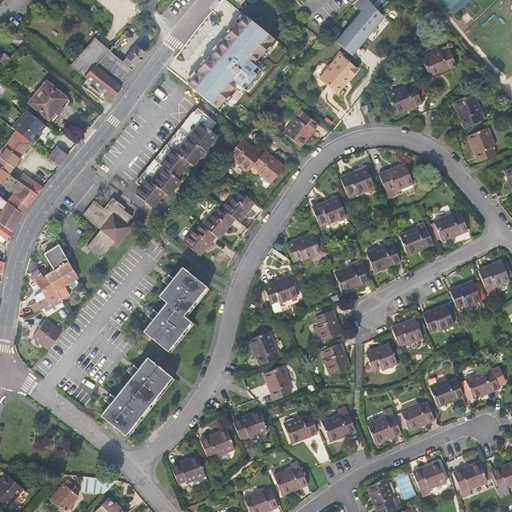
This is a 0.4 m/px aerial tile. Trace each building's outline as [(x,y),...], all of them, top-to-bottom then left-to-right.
[(332,0),(326,6),(338,19),(342,14),(346,9),(352,4),(356,0),(332,0)] [(337,43),(352,56),(385,17),(379,12),(371,2),(369,0),(356,0),(352,4),(363,13),(337,43)] [(369,0),(371,2),(379,12),(392,0),(391,0),(369,0)] [(453,0),(436,0),(444,8),(453,0)] [(211,58),(209,56),(198,70),(199,71),(188,85),(217,108),(225,98),(229,101),(240,86),(248,92),(264,72),(257,66),(278,41),(246,15),(237,26),(236,24),(234,27),(225,38),(226,39),(211,58)] [(481,29),(490,38),(505,25),(496,15),(481,29)] [(94,38),(70,65),(84,76),(94,65),(122,86),(136,66),(147,52),(147,49),(145,48),(142,48),(141,49),(137,45),(122,61),(94,38)] [(440,50),(441,52),(449,48),(449,49),(453,46),(452,43),(439,48),(440,50)] [(428,73),(429,77),(439,73),(438,71),(446,68),(447,70),(456,66),(449,49),(449,48),(441,52),(440,50),(421,57),(422,60),(428,73)] [(340,54),(319,79),(337,94),(343,87),(343,84),(349,76),(351,78),(358,70),(340,54)] [(94,65),(84,76),(113,99),(122,86),(94,65)] [(69,101),(46,81),(29,103),(52,122),(69,101)] [(416,87),(415,86),(407,89),(406,87),(388,94),(395,114),(405,110),(404,108),(412,104),(413,107),(422,103),(420,99),(426,97),(421,85),(416,87)] [(460,119),(464,128),(485,119),(482,111),(480,112),(473,93),(453,101),(457,111),(460,110),(463,118),(460,119)] [(293,99),(288,105),(292,108),(297,102),(293,99)] [(372,111),(369,104),(361,107),(364,114),(372,111)] [(216,123),(197,108),(189,118),(137,182),(142,186),(135,194),(152,207),(164,192),(168,196),(180,180),(176,177),(189,162),(192,165),(217,135),(210,130),(216,123)] [(44,141),(52,131),(29,111),(14,128),(16,130),(26,139),(31,143),(35,146),(41,138),(44,141)] [(312,132),(318,124),(304,113),(298,119),(296,118),(284,133),(300,146),(307,138),(305,137),(311,130),(312,132)] [(487,128),(467,135),(471,145),(474,145),(477,152),(474,153),(478,162),(495,155),(492,147),(494,146),(487,128)] [(0,155),(0,165),(9,172),(31,143),(26,139),(16,130),(0,151),(2,153),(0,155)] [(254,149),(242,138),(230,153),(236,159),(235,161),(248,171),(252,165),(260,156),(252,151),(254,149)] [(59,166),(65,159),(55,151),(49,157),(59,166)] [(277,161),(264,151),(260,156),(252,165),(259,171),(258,173),(271,183),(282,169),(275,163),(277,161)] [(387,171),(379,174),(388,197),(396,194),(395,191),(413,183),(405,164),(395,167),(396,170),(388,173),(387,171)] [(0,165),(0,182),(9,172),(0,165)] [(349,174),(340,178),(347,195),(355,192),(356,194),(374,187),(366,167),(357,171),(358,173),(349,176),(349,174)] [(23,174),(19,180),(38,194),(43,189),(23,174)] [(38,194),(19,180),(15,184),(13,188),(19,192),(15,197),(28,207),(32,202),(38,194)] [(240,190),(236,187),(230,194),(233,196),(235,197),(240,190)] [(255,202),(240,190),(235,197),(233,196),(222,209),(235,219),(237,220),(243,213),(245,215),(255,202)] [(320,203),(312,207),(319,225),(319,224),(324,223),(327,222),(328,224),(346,216),(338,196),(328,200),(329,202),(321,206),(320,203)] [(28,207),(15,197),(10,204),(23,214),(28,207)] [(91,251),(100,259),(113,243),(116,246),(118,243),(132,226),(127,222),(132,216),(117,204),(115,203),(114,202),(115,200),(114,199),(112,198),(104,208),(94,201),(92,204),(94,205),(92,207),(91,209),(89,208),(83,215),(101,229),(86,247),(88,249),(91,251)] [(8,203),(2,212),(17,222),(22,215),(23,214),(10,204),(8,203)] [(225,231),(235,219),(222,209),(220,207),(215,214),(213,212),(202,225),(215,236),(217,237),(223,230),(225,231)] [(0,215),(0,229),(10,238),(12,231),(12,230),(17,222),(2,212),(0,215)] [(459,234),(468,230),(461,213),(453,216),(452,214),(434,221),(442,241),(451,237),(450,235),(458,232),(459,234)] [(193,229),(183,242),(198,254),(204,246),(205,248),(215,236),(202,225),(201,224),(195,231),(193,229)] [(425,248),(433,244),(426,227),(418,230),(417,228),(399,235),(407,255),(417,251),(416,249),(424,246),(425,248)] [(0,239),(1,241),(3,241),(4,239),(8,242),(9,243),(10,238),(0,229),(0,239)] [(295,240),(286,244),(293,261),(301,258),(302,260),(320,253),(321,256),(328,253),(319,233),(313,235),(313,233),(303,237),(304,239),(296,243),(295,240)] [(47,252),(55,246),(51,240),(43,246),(47,252)] [(69,262),(59,244),(55,246),(47,252),(44,253),(54,269),(45,275),(56,291),(64,286),(78,278),(76,274),(69,262)] [(391,265),(400,262),(393,244),(385,247),(384,245),(366,253),(374,272),(383,269),(383,266),(391,263),(391,265)] [(493,264),(478,270),(488,296),(496,293),(494,287),(509,280),(508,277),(511,276),(507,265),(504,267),(502,263),(493,266),(493,264)] [(360,285),(368,282),(361,264),(353,268),(352,265),(334,273),(342,293),(352,289),(351,286),(359,283),(360,285)] [(166,302),(142,331),(167,351),(191,322),(183,315),(206,286),(182,267),(158,296),(166,302)] [(56,291),(45,275),(43,276),(39,270),(32,275),(30,276),(34,282),(36,281),(43,291),(34,297),(36,301),(35,302),(40,311),(60,299),(60,300),(61,299),(56,291)] [(272,283),(263,286),(270,304),(279,301),(279,303),(298,295),(290,276),(280,280),(281,282),(273,285),(272,283)] [(464,284),(449,290),(456,307),(464,304),(465,306),(480,300),(474,283),(465,286),(464,284)] [(69,294),(64,286),(56,291),(61,299),(69,294)] [(437,308),(422,314),(429,331),(437,328),(438,330),(454,324),(447,307),(438,310),(437,308)] [(313,314),(314,317),(329,311),(328,308),(313,314)] [(338,324),(332,310),(329,311),(314,317),(318,325),(315,326),(322,341),(339,334),(335,325),(338,324)] [(48,349),(61,332),(46,320),(32,337),(48,349)] [(423,338),(416,320),(407,324),(406,322),(391,327),(398,345),(407,342),(408,344),(423,338)] [(256,357),(260,366),(277,359),(274,351),(276,350),(269,332),(249,340),(253,349),(255,348),(258,356),(256,357)] [(346,358),(340,343),(323,350),(325,359),(323,359),(330,375),(347,368),(344,359),(346,358)] [(397,364),(390,346),(381,350),(380,347),(365,353),(373,371),(381,367),(382,370),(397,364)] [(100,415),(125,435),(172,377),(147,357),(100,415)] [(270,392),(274,400),(291,393),(288,385),(290,384),(283,366),(263,374),(267,384),(269,383),(272,391),(270,392)] [(465,379),(473,399),(482,395),(482,392),(490,389),(491,391),(499,388),(498,385),(506,382),(499,368),(484,374),(483,372),(465,379)] [(455,399),(464,396),(457,379),(448,382),(448,380),(429,387),(437,407),(447,403),(446,400),(454,397),(455,399)] [(426,423),(434,420),(427,402),(419,406),(418,403),(400,411),(408,430),(418,426),(417,424),(425,421),(426,423)] [(390,406),(382,409),(384,414),(392,411),(390,406)] [(339,414),(340,417),(349,414),(346,407),(338,410),(339,414)] [(241,418),(232,421),(240,439),(248,436),(249,438),(267,431),(259,411),(249,414),(250,416),(242,420),(241,418)] [(385,417),(367,424),(375,444),(385,440),(384,438),(392,434),(393,437),(401,433),(392,411),(384,414),(385,417)] [(339,414),(321,422),(329,442),(339,438),(338,435),(346,432),(347,434),(355,431),(349,414),(340,417),(339,414)] [(283,424),(291,443),(301,440),(300,437),(308,434),(309,436),(317,433),(310,415),(302,419),(301,416),(283,424)] [(209,436),(200,440),(207,457),(215,454),(216,456),(234,449),(226,429),(217,433),(218,435),(209,438),(209,436)] [(179,463),(171,466),(178,484),(186,480),(187,483),(205,475),(197,455),(187,459),(188,462),(180,465),(179,463)] [(421,468),(412,472),(422,495),(430,492),(428,488),(447,481),(439,461),(429,465),(430,468),(422,471),(421,468)] [(291,468),(292,470),(299,467),(297,462),(290,464),(291,468)] [(461,469),(453,473),(462,496),(470,493),(468,489),(487,481),(486,480),(483,471),(479,462),(469,466),(470,468),(462,471),(461,469)] [(499,467),(491,471),(497,488),(496,488),(499,497),(509,492),(507,487),(511,485),(511,462),(507,464),(508,466),(500,470),(499,467)] [(299,488),(308,484),(301,467),(299,467),(292,470),(291,468),(273,475),(281,495),(291,491),(290,489),(298,485),(299,488)] [(221,471),(214,474),(216,480),(223,477),(221,471)] [(0,503),(5,508),(23,489),(6,474),(0,480),(0,503)] [(374,504),(377,511),(378,511),(400,504),(397,495),(394,497),(385,475),(373,480),(374,483),(367,486),(371,496),(373,495),(376,503),(374,504)] [(103,493),(117,480),(83,476),(81,491),(103,493)] [(65,511),(77,497),(71,491),(75,487),(67,480),(51,499),(65,511)] [(269,510),(278,507),(277,504),(271,490),(271,489),(263,492),(262,490),(244,497),(249,511),(260,511),(268,508),(269,510)] [(124,511),(120,507),(119,509),(108,498),(94,511),(124,511)]
